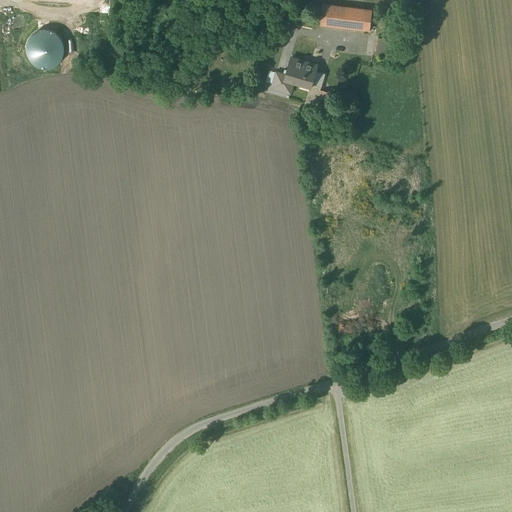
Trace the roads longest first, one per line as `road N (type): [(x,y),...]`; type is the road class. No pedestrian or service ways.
road 1 (unclassified): [(336,384),(200,426),(163,451),(129,511)]
road 2 (unclassified): [(511,322),(336,384)]
road 3 (unclassified): [(354,511),(336,384)]
